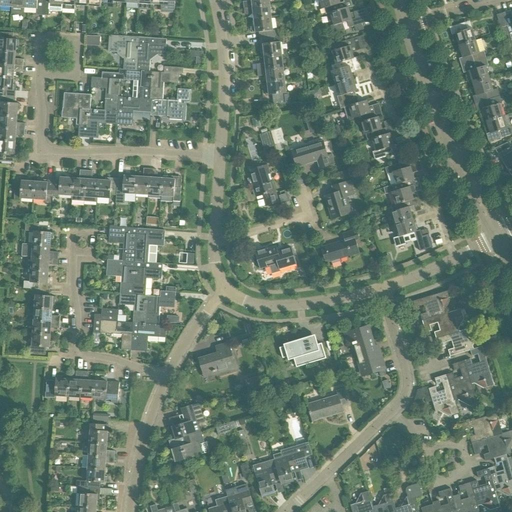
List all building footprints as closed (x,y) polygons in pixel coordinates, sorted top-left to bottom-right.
[(11,0),(11,7),(11,14),(23,15),(24,8),(24,0),(11,0)] [(24,0),(24,8),(37,8),(37,14),(37,15),(43,15),(44,0),(24,0)] [(49,16),(49,11),(63,11),(63,4),(63,0),(44,0),(43,15),(49,16)] [(63,4),(63,9),(75,9),(76,5),(75,0),(63,0),(63,4)] [(139,0),(140,4),(139,9),(152,10),(152,5),(152,0),(139,0)] [(152,0),(152,5),(163,5),(163,10),(174,11),(174,12),(175,12),(175,0),(152,0)] [(244,2),(245,8),(269,5),(268,0),(252,0),(252,1),(244,2)] [(319,0),(322,9),(324,9),(326,14),(330,13),(330,12),(348,7),(349,8),(352,7),(350,0),(343,0),(344,2),(340,3),(339,0),(319,0)] [(269,5),(245,8),(245,14),(254,13),(254,19),(271,17),(269,5)] [(334,25),(331,26),(333,33),(344,30),(342,23),(347,21),(349,27),(354,26),(356,32),(364,29),(362,24),(371,21),(367,8),(361,10),(354,12),(356,18),(352,20),(349,8),(348,7),(330,12),(330,13),(334,25)] [(507,26),(504,13),(497,16),(500,28),(507,26)] [(260,38),(276,36),(275,30),(273,31),(271,17),(254,19),(255,26),(252,26),(253,32),(256,32),(256,33),(259,32),(260,38)] [(455,34),(459,46),(476,41),(472,28),(467,30),(465,23),(450,28),(452,35),(455,34)] [(504,40),(511,38),(507,26),(500,28),(504,40)] [(0,51),(16,53),(16,46),(19,46),(19,41),(16,40),(17,40),(13,39),(14,33),(0,32),(0,51)] [(365,34),(331,45),(333,51),(332,51),(336,63),(336,64),(354,58),(350,46),(352,45),(355,44),(357,50),(368,47),(369,47),(365,34)] [(87,35),(86,45),(100,45),(101,36),(87,35)] [(125,58),(124,69),(137,70),(139,37),(111,35),(110,52),(118,52),(118,54),(123,58),(125,58)] [(276,36),(260,38),(261,50),(264,50),(265,57),(281,55),(284,54),(287,54),(286,49),(281,50),(280,44),(284,43),(283,35),(276,36)] [(137,70),(150,71),(151,60),(158,55),(166,55),(167,39),(139,37),(137,70)] [(461,66),(486,58),(484,51),(479,53),(476,41),(459,46),(463,58),(459,59),(461,66)] [(0,64),(23,66),(24,60),(15,59),(16,53),(0,51),(0,64)] [(281,55),(265,57),(265,63),(257,64),(258,70),(283,67),(281,55)] [(355,71),(362,69),(358,57),(356,57),(356,58),(336,64),(332,65),(333,70),(331,71),(335,83),(353,78),(351,71),(354,69),(355,71)] [(473,83),(489,78),(486,66),(488,66),(486,58),(461,66),(464,73),(469,72),(473,83)] [(0,76),(14,78),(14,72),(23,73),(23,66),(0,64),(0,76)] [(152,71),(150,99),(152,99),(163,99),(164,82),(179,83),(180,74),(183,74),(184,68),(164,66),(164,72),(152,71)] [(283,67),(258,70),(258,76),(267,75),(268,82),(284,80),(283,67)] [(102,72),(102,78),(120,80),(134,80),(133,98),(137,98),(150,99),(152,71),(150,71),(137,70),(124,69),(121,69),(120,73),(102,72)] [(0,96),(15,97),(16,85),(13,85),(14,78),(0,76),(0,96)] [(105,109),(119,110),(119,97),(120,80),(102,78),(92,77),(91,87),(106,88),(105,109)] [(353,78),(335,83),(339,96),(338,96),(341,108),(345,107),(346,107),(350,106),(359,103),(355,91),(357,91),(353,78)] [(489,78),(473,83),(476,95),(472,96),(475,104),(500,96),(497,89),(493,90),(489,78)] [(286,93),(284,80),(268,82),(268,88),(265,89),(266,95),(273,95),(274,105),(290,103),(288,93),(286,93)] [(150,115),(170,116),(170,119),(185,120),(187,102),(191,102),(191,89),(178,89),(177,100),(163,99),(152,99),(151,112),(150,115)] [(63,111),(62,111),(61,118),(77,119),(76,124),(79,124),(79,125),(89,125),(90,109),(83,108),(84,94),(64,93),(63,111)] [(15,97),(0,96),(0,102),(1,102),(0,112),(0,115),(17,116),(18,109),(20,110),(21,104),(18,104),(18,103),(15,103),(15,97)] [(500,96),(475,104),(477,111),(483,109),(486,121),(503,116),(499,104),(502,104),(500,96)] [(150,99),(137,98),(133,98),(119,97),(119,110),(118,125),(133,126),(134,111),(151,112),(152,99),(150,99)] [(350,106),(346,107),(351,125),(356,124),(361,122),(378,117),(383,116),(379,103),(371,105),(368,106),(366,100),(364,101),(361,102),(359,103),(350,106)] [(119,110),(105,109),(90,108),(90,109),(89,125),(79,125),(78,136),(98,138),(99,123),(118,125),(119,110)] [(0,127),(25,130),(25,123),(17,123),(17,116),(0,115),(0,127)] [(511,128),(508,115),(503,116),(486,121),(490,133),(486,134),(489,142),(511,134),(511,128)] [(361,122),(365,135),(366,134),(368,139),(390,133),(390,134),(394,132),(390,120),(384,122),(386,128),(382,129),(378,117),(361,122)] [(0,140),(16,141),(16,135),(24,136),(25,130),(0,127),(0,140)] [(260,134),(264,149),(274,146),(270,132),(260,134)] [(368,139),(368,140),(372,138),(376,151),(373,152),(375,159),(386,156),(386,155),(412,147),(408,135),(396,138),(398,144),(394,145),(390,134),(390,133),(368,139)] [(0,140),(0,161),(14,163),(15,154),(17,154),(17,149),(15,149),(16,141),(0,140)] [(328,156),(323,141),(292,150),(297,166),(318,160),(320,168),(335,164),(332,155),(328,156)] [(495,149),(498,155),(510,147),(507,141),(495,149)] [(511,175),(511,174),(511,151),(501,158),(508,169),(511,175)] [(277,157),(271,159),(273,167),(279,165),(277,157)] [(384,188),(415,179),(411,167),(414,166),(416,172),(423,170),(419,157),(385,167),(387,174),(390,173),(394,185),(384,188)] [(251,178),(247,179),(249,185),(252,184),(256,196),(262,195),(265,205),(278,201),(272,181),(267,165),(265,165),(250,169),(253,177),(251,178)] [(143,177),(137,176),(136,194),(149,195),(150,168),(144,168),(143,177)] [(157,169),(150,168),(149,195),(161,195),(162,178),(156,177),(157,169)] [(84,201),(86,170),(80,170),(79,178),(73,178),(72,195),(71,200),(84,201)] [(98,180),(92,179),(93,171),(86,170),(84,201),(97,202),(97,197),(98,180)] [(126,193),(136,194),(137,176),(130,176),(130,173),(124,173),(124,175),(123,175),(123,179),(118,178),(117,195),(116,203),(126,203),(126,193)] [(54,180),(53,196),(59,197),(59,195),(72,195),(73,178),(66,178),(66,175),(61,175),(61,177),(60,177),(59,181),(54,180)] [(169,178),(162,178),(161,195),(174,196),(174,197),(174,201),(180,202),(180,200),(181,183),(182,177),(175,176),(170,176),(169,178)] [(391,205),(391,206),(392,206),(407,201),(414,199),(410,187),(414,186),(415,192),(423,189),(419,177),(415,179),(384,188),(386,194),(390,193),(394,205),(391,205)] [(20,198),(33,199),(34,181),(27,181),(28,178),(22,178),(22,181),(21,180),(21,184),(15,183),(14,200),(20,200),(20,198)] [(105,180),(98,180),(97,197),(110,198),(110,194),(117,195),(118,178),(105,178),(105,180)] [(53,196),(54,180),(42,179),(42,182),(34,181),(33,199),(46,200),(46,204),(52,204),(53,196)] [(329,193),(331,199),(327,201),(332,219),(351,213),(346,197),(354,194),(350,180),(332,186),(334,192),(329,193)] [(279,195),(282,204),(291,201),(288,193),(286,193),(285,190),(280,192),(281,195),(279,195)] [(413,205),(415,212),(422,209),(418,197),(414,199),(407,201),(392,206),(391,206),(393,211),(391,211),(395,225),(413,219),(409,206),(413,205)] [(413,219),(395,225),(399,236),(395,237),(397,245),(409,241),(407,235),(414,232),(420,251),(433,247),(429,234),(423,236),(421,229),(417,230),(413,219)] [(48,226),(39,225),(40,223),(26,223),(25,231),(32,231),(34,231),(33,244),(50,245),(51,238),(54,239),(54,233),(51,233),(51,232),(48,232),(48,226)] [(124,250),(123,261),(136,261),(138,228),(110,226),(109,242),(124,243),(124,250)] [(166,230),(138,228),(136,261),(149,262),(150,245),(165,246),(166,230)] [(345,240),(321,247),(326,263),(360,252),(356,240),(360,238),(357,229),(343,234),(345,240)] [(32,256),(32,257),(59,259),(59,253),(50,252),(50,245),(33,244),(23,244),(22,256),(32,256)] [(255,251),(260,269),(270,266),(272,274),(280,271),(280,269),(297,264),(291,247),(278,251),(276,245),(255,251)] [(49,271),(49,265),(58,265),(59,259),(32,257),(31,269),(49,271)] [(122,276),(121,294),(134,295),(136,261),(123,261),(114,260),(108,260),(107,275),(122,276)] [(136,261),(134,295),(146,295),(148,278),(163,279),(164,263),(149,262),(136,261)] [(24,281),(24,288),(50,290),(51,278),(49,278),(49,271),(31,269),(31,281),(24,281)] [(35,308),(52,309),(53,302),(55,302),(55,297),(53,297),(53,296),(50,296),(50,290),(24,288),(34,289),(33,295),(36,295),(35,308)] [(148,295),(146,323),(159,324),(160,307),(175,308),(176,292),(170,292),(161,291),(160,296),(148,295)] [(420,314),(422,321),(445,314),(445,313),(444,310),(450,301),(449,298),(447,291),(408,302),(412,314),(418,313),(416,307),(423,305),(426,312),(420,314)] [(134,322),(146,323),(148,295),(146,295),(134,295),(121,294),(120,304),(135,305),(134,322)] [(34,321),(60,322),(60,316),(52,315),(52,309),(35,308),(34,321)] [(422,321),(426,332),(431,331),(430,325),(437,323),(440,331),(434,332),(436,338),(459,331),(457,325),(463,315),(461,309),(445,313),(445,314),(422,321)] [(121,350),(132,350),(134,322),(119,321),(119,315),(102,314),(101,320),(101,333),(122,335),(121,350)] [(50,334),(51,328),(60,328),(60,322),(34,321),(33,333),(50,334)] [(159,324),(146,323),(134,322),(132,350),(147,351),(148,336),(166,338),(167,324),(159,324)] [(376,352),(368,326),(359,329),(360,330),(345,335),(348,344),(353,343),(362,372),(372,369),(373,372),(385,368),(380,351),(376,352)] [(474,349),(472,343),(476,333),(474,327),(459,331),(436,338),(440,350),(446,348),(444,342),(451,340),(454,348),(449,350),(451,356),(471,350),(474,349)] [(50,341),(50,334),(33,333),(32,346),(30,346),(29,352),(45,353),(46,347),(49,347),(52,347),(52,342),(50,341)] [(283,358),(287,357),(289,360),(294,358),(294,359),(295,359),(301,357),(303,364),(319,359),(319,360),(326,358),(322,343),(318,344),(315,334),(284,344),(284,346),(279,347),(280,349),(281,348),(283,356),(282,357),(283,358)] [(236,368),(228,342),(215,346),(217,352),(198,358),(203,374),(212,371),(213,372),(215,371),(216,373),(236,368)] [(473,364),(471,358),(465,360),(472,384),(478,382),(487,388),(494,385),(482,346),(474,349),(471,350),(472,356),(478,354),(480,361),(473,364)] [(453,372),(447,374),(454,397),(455,397),(455,400),(458,399),(475,409),(479,408),(477,400),(472,384),(465,360),(453,364),(455,370),(460,368),(463,376),(455,378),(453,372)] [(75,379),(69,378),(68,396),(80,397),(82,371),(76,370),(75,379)] [(88,380),(88,371),(82,371),(80,397),(93,398),(94,380),(88,380)] [(438,393),(436,386),(429,388),(431,395),(433,401),(436,412),(443,410),(453,415),(454,415),(457,414),(459,413),(455,397),(454,397),(447,374),(435,378),(437,384),(443,382),(445,390),(438,393)] [(55,395),(68,396),(69,378),(62,378),(62,375),(57,375),(56,377),(55,377),(55,380),(46,379),(44,397),(55,397),(55,395)] [(260,377),(245,381),(248,392),(263,387),(260,377)] [(94,380),(93,398),(106,399),(106,401),(111,401),(111,402),(118,402),(119,382),(107,381),(106,381),(106,378),(101,378),(101,381),(94,380)] [(388,380),(382,382),(385,389),(390,387),(388,380)] [(280,392),(278,385),(264,389),(266,396),(280,392)] [(308,404),(312,421),(344,412),(342,405),(348,404),(344,389),(337,391),(338,395),(308,404)] [(252,392),(244,394),(246,400),(254,398),(252,392)] [(198,403),(192,404),(181,408),(185,422),(172,426),(176,438),(182,436),(201,431),(199,423),(204,421),(198,403)] [(495,436),(502,434),(498,421),(496,413),(458,425),(462,437),(468,435),(466,430),(474,427),(477,435),(471,437),(473,444),(495,436)] [(237,430),(234,421),(216,427),(219,436),(237,430)] [(87,423),(87,429),(90,429),(89,442),(106,443),(106,436),(109,437),(109,431),(107,431),(107,430),(107,425),(104,424),(87,423)] [(244,430),(237,432),(244,456),(251,454),(244,430)] [(172,448),(176,461),(209,451),(207,442),(205,442),(201,431),(182,436),(185,445),(172,448)] [(511,447),(511,431),(502,434),(495,436),(473,444),(477,455),(482,453),(480,448),(488,446),(490,453),(485,455),(487,461),(495,458),(507,455),(511,454),(511,450),(511,447)] [(105,450),(106,443),(89,442),(88,455),(114,457),(115,450),(105,450)] [(282,453),(273,455),(274,459),(275,460),(279,477),(280,477),(281,483),(294,479),(291,471),(299,468),(299,469),(308,467),(305,455),(312,453),(308,442),(293,447),(282,451),(282,453)] [(114,457),(88,455),(82,455),(81,467),(87,468),(105,469),(105,463),(114,463),(114,457)] [(497,473),(495,467),(489,469),(496,492),(502,490),(511,495),(511,471),(507,455),(495,458),(497,464),(503,463),(505,470),(497,473)] [(279,477),(275,460),(274,459),(262,463),(253,466),(255,472),(262,495),(275,491),(271,479),(279,477)] [(251,476),(247,464),(241,466),(244,478),(251,476)] [(76,480),(76,486),(84,487),(100,488),(100,482),(104,482),(106,482),(106,476),(104,476),(105,469),(87,468),(86,480),(76,480)] [(489,469),(477,472),(479,478),(485,476),(488,484),(480,487),(478,480),(472,482),(479,505),(484,504),(494,509),(501,507),(496,492),(489,469)] [(199,491),(196,481),(195,479),(188,481),(192,493),(199,491)] [(460,486),(461,492),(467,490),(470,498),(462,500),(460,494),(454,496),(458,511),(481,511),(479,505),(474,490),(472,482),(466,484),(460,486)] [(419,511),(415,498),(424,496),(420,483),(409,486),(408,488),(407,490),(409,496),(407,497),(402,507),(396,509),(397,511),(419,511)] [(247,484),(226,491),(227,496),(228,497),(232,511),(246,511),(244,505),(252,502),(247,484)] [(76,505),(79,505),(96,507),(96,500),(99,500),(100,488),(84,487),(76,486),(70,486),(70,493),(77,493),(76,505)] [(458,511),(454,496),(452,489),(440,492),(442,498),(448,496),(450,504),(442,506),(440,500),(434,502),(434,504),(422,508),(423,511),(458,511)] [(351,505),(352,511),(375,511),(374,507),(369,491),(362,493),(357,504),(351,505)] [(396,511),(396,509),(392,493),(384,496),(379,506),(374,507),(375,511),(396,511)] [(232,511),(228,497),(227,496),(216,499),(218,507),(209,509),(209,511),(232,511)]
